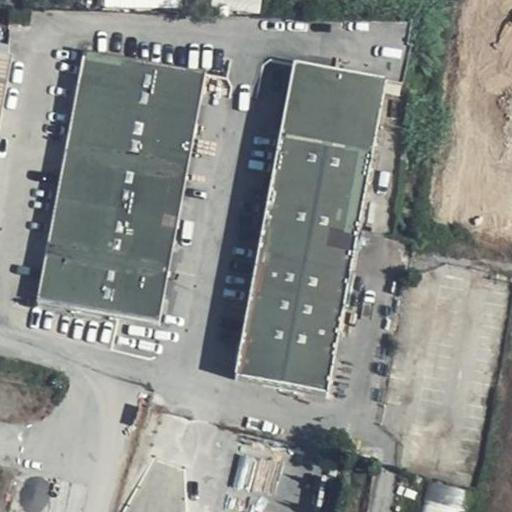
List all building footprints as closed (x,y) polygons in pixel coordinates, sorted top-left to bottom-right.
[(107,0),(108,8),(184,6),(184,0),(107,0)] [(205,77),(85,54),(67,160),(40,301),(160,323),(205,77)] [(0,105),(9,57),(0,55),(0,105)] [(385,83),(347,76),(295,65),(246,334),(238,378),(328,395),(385,83)] [(433,478),(425,511),(468,511),(475,487),(433,478)]
